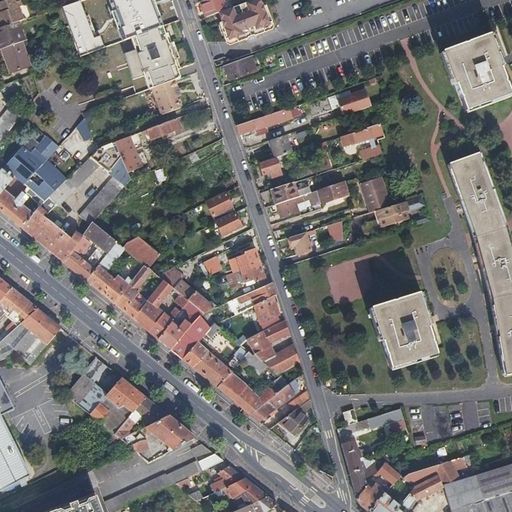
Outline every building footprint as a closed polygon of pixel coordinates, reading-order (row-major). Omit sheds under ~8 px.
[(6,0),(5,1),(0,2),(0,30),(19,23),(25,21),(19,8),(22,7),(19,0),(6,0)] [(125,8),(135,37),(161,28),(156,15),(159,14),(153,0),(141,0),(142,2),(125,8)] [(200,0),(206,16),(219,12),(225,9),(221,0),(200,0)] [(250,0),(225,9),(219,12),(229,39),(236,37),(238,41),(265,31),(263,27),(271,24),(261,0),(250,0)] [(80,57),(105,48),(101,37),(93,40),(79,2),(63,7),(70,26),(80,57)] [(0,30),(0,50),(4,49),(23,43),(26,41),(19,23),(0,30)] [(145,77),(150,90),(151,90),(175,81),(177,80),(181,79),(175,61),(171,49),(166,51),(163,44),(169,42),(164,27),(161,28),(135,37),(131,39),(135,50),(124,55),(133,81),(145,77)] [(499,61),(490,34),(444,50),(455,83),(457,83),(466,109),(511,93),(499,61)] [(171,41),(169,42),(163,44),(166,51),(171,49),(175,61),(178,60),(171,41)] [(23,43),(4,49),(12,73),(31,66),(23,43)] [(256,71),(251,56),(223,66),(228,80),(256,71)] [(175,81),(151,90),(161,115),(181,108),(174,91),(179,89),(175,81)] [(11,82),(0,86),(0,89),(6,106),(19,101),(14,89),(11,82)] [(342,115),(370,105),(365,89),(336,98),(342,115)] [(328,97),(331,109),(338,108),(335,96),(328,97)] [(251,121),(255,133),(256,135),(266,132),(266,130),(264,126),(299,114),(296,105),(251,121)] [(16,106),(10,114),(17,120),(21,116),(24,112),(16,106)] [(0,140),(17,120),(10,114),(7,112),(0,120),(0,140)] [(84,115),(78,122),(84,139),(92,137),(84,115)] [(180,128),(177,119),(141,132),(143,136),(148,134),(151,140),(164,135),(172,131),(180,128)] [(251,121),(236,126),(240,139),(255,133),(251,121)] [(383,134),(380,123),(341,136),(345,146),(359,142),(363,140),(364,144),(370,142),(371,144),(374,143),(372,137),(383,134)] [(269,140),(275,157),(286,154),(289,153),(284,135),(269,140)] [(130,136),(115,141),(122,157),(127,171),(142,165),(130,136)] [(39,146),(13,177),(26,188),(42,200),(45,196),(53,202),(70,182),(47,162),(59,147),(47,137),(39,146)] [(0,193),(13,177),(39,146),(30,139),(0,172),(0,193)] [(53,202),(61,209),(98,165),(109,172),(122,157),(115,141),(97,147),(97,149),(70,182),(53,202)] [(323,142),(315,144),(321,162),(324,168),(331,166),(323,142)] [(380,154),(377,146),(359,152),(362,160),(380,154)] [(286,154),(275,157),(275,159),(258,164),(261,172),(268,169),(269,173),(279,170),(276,161),(288,157),(286,154)] [(481,188),(467,156),(438,166),(447,187),(466,234),(467,240),(481,282),(486,303),(492,322),(503,375),(511,371),(511,281),(499,237),(496,230),(481,188)] [(309,166),(311,172),(324,168),(321,162),(309,166)] [(296,170),(298,177),(311,172),(309,166),(296,170)] [(155,170),(158,182),(165,181),(162,169),(155,170)] [(319,177),(323,188),(331,185),(326,174),(319,177)] [(13,177),(0,193),(0,211),(21,228),(34,213),(21,202),(25,197),(21,194),(26,188),(13,177)] [(375,210),(390,206),(381,177),(360,184),(369,212),(375,210)] [(92,227),(96,222),(125,186),(114,178),(81,218),(92,227)] [(305,178),(291,182),(294,190),(307,186),(305,178)] [(346,194),(342,181),(331,185),(323,188),(314,191),(318,203),(346,194)] [(269,190),(274,204),(275,204),(309,192),(307,186),(294,190),(291,182),(269,190)] [(235,211),(227,190),(206,199),(214,219),(235,211)] [(311,205),(318,203),(314,191),(309,192),(275,204),(277,209),(279,217),(296,212),(293,204),(298,202),(302,200),(308,198),(311,205)] [(421,196),(398,203),(390,206),(375,210),(381,228),(408,220),(406,212),(424,206),(421,196)] [(305,207),(311,205),(308,198),(302,200),(305,207)] [(46,211),(45,212),(53,218),(61,209),(53,202),(49,206),(46,211)] [(34,213),(21,228),(63,262),(83,238),(76,232),(71,239),(67,240),(63,236),(64,234),(47,220),(45,220),(41,218),(42,215),(45,212),(46,211),(39,206),(34,213)] [(241,225),(235,211),(214,219),(220,233),(241,225)] [(415,219),(417,225),(429,221),(427,215),(415,219)] [(330,240),(341,240),(341,239),(341,221),(327,225),(330,240)] [(63,262),(86,281),(103,263),(121,243),(96,222),(92,227),(86,234),(102,248),(87,264),(81,259),(89,251),(87,249),(92,244),(84,237),(83,238),(63,262)] [(303,233),(288,238),(290,247),(293,246),(296,254),(309,250),(303,233)] [(126,248),(144,263),(155,250),(138,234),(131,239),(126,248)] [(243,270),(259,264),(254,251),(244,254),(245,257),(231,262),(235,273),(236,272),(243,270)] [(217,270),(213,257),(200,263),(205,275),(217,270)] [(151,270),(153,271),(159,277),(166,282),(170,286),(176,279),(180,275),(174,260),(151,270)] [(86,281),(113,304),(134,282),(129,278),(126,283),(121,278),(123,276),(120,273),(118,275),(103,263),(86,281)] [(265,279),(259,264),(243,270),(248,282),(254,280),(255,282),(265,279)] [(113,304),(132,319),(143,307),(134,300),(139,294),(136,291),(153,271),(151,270),(148,267),(134,282),(113,304)] [(248,282),(243,270),(236,272),(241,285),(248,282)] [(0,298),(10,287),(4,282),(0,279),(0,298)] [(199,311),(204,315),(210,309),(176,279),(170,286),(178,293),(183,297),(190,304),(199,311)] [(166,282),(158,290),(166,296),(171,292),(176,296),(178,293),(170,286),(166,282)] [(234,312),(235,315),(245,310),(248,308),(251,307),(270,298),(276,295),(272,282),(225,303),(230,313),(234,312)] [(0,316),(4,312),(7,314),(11,309),(18,315),(12,321),(11,322),(13,324),(11,326),(14,329),(36,309),(10,287),(0,298),(0,316)] [(438,355),(421,295),(372,310),(382,343),(383,342),(391,369),(438,355)] [(177,304),(184,311),(186,309),(190,304),(183,297),(177,304)] [(273,306),(270,298),(251,307),(257,322),(277,314),(275,310),(278,309),(275,304),(273,306)] [(132,319),(138,324),(154,307),(147,302),(143,307),(132,319)] [(195,316),(199,311),(190,304),(186,309),(195,316)] [(154,307),(138,324),(142,327),(145,330),(161,313),(154,307)] [(0,341),(0,360),(15,355),(28,366),(61,329),(36,309),(14,329),(3,341),(0,341)] [(6,315),(12,321),(18,315),(11,309),(7,314),(6,315)] [(161,313),(145,330),(157,340),(173,323),(181,314),(176,309),(167,318),(161,313)] [(200,320),(210,329),(215,325),(204,315),(200,320)] [(191,329),(170,350),(181,359),(197,342),(201,339),(210,329),(200,320),(191,329)] [(240,347),(249,356),(256,348),(289,336),(284,320),(245,342),(240,347)] [(173,323),(157,340),(170,350),(191,329),(185,324),(180,329),(173,323)] [(264,371),(267,368),(270,365),(271,364),(277,361),(269,352),(291,343),(289,336),(256,348),(249,356),(254,361),(264,371)] [(181,359),(216,388),(231,373),(232,372),(197,342),(181,359)] [(280,375),(298,364),(295,354),(277,361),(271,364),(280,375)] [(241,363),(239,365),(244,371),(254,361),(249,356),(241,363)] [(216,388),(249,414),(285,388),(276,377),(276,378),(253,396),(231,373),(216,388)] [(145,398),(121,378),(104,396),(114,404),(119,409),(123,408),(131,414),(145,398)] [(249,414),(259,423),(297,393),(290,384),(285,388),(249,414)] [(308,398),(306,391),(292,402),(296,407),(308,398)] [(114,404),(104,396),(97,403),(108,412),(114,404)] [(167,416),(145,398),(131,414),(112,434),(117,439),(128,434),(131,433),(128,430),(134,423),(140,417),(149,424),(167,416)] [(302,412),(310,403),(309,399),(298,408),(302,412)] [(108,412),(97,403),(87,415),(90,418),(98,423),(108,412)] [(345,426),(336,429),(338,437),(389,421),(401,417),(399,409),(356,423),(345,426)] [(341,412),(345,426),(356,423),(352,409),(341,412)] [(295,410),(279,423),(295,436),(307,420),(295,410)] [(194,438),(167,416),(149,424),(140,428),(136,430),(140,440),(153,434),(170,449),(168,450),(169,453),(194,438)] [(401,417),(389,421),(393,432),(405,428),(401,417)] [(0,488),(27,475),(0,421),(0,488)] [(136,430),(140,428),(134,423),(128,430),(131,433),(136,430)] [(128,434),(117,439),(129,449),(139,456),(148,452),(147,446),(148,445),(147,442),(140,444),(128,434)] [(426,435),(413,437),(416,447),(427,444),(426,435)] [(352,440),(340,444),(342,450),(349,473),(355,471),(353,463),(361,461),(360,458),(357,449),(355,449),(352,440)] [(197,462),(214,454),(201,444),(191,449),(197,462)] [(129,449),(92,468),(98,484),(144,461),(139,456),(129,449)] [(148,464),(165,455),(163,451),(144,461),(148,464)] [(471,453),(449,460),(454,470),(467,466),(465,463),(474,460),(471,453)] [(201,472),(223,462),(214,454),(197,462),(201,472)] [(355,471),(349,473),(356,498),(366,487),(366,483),(378,471),(386,463),(388,460),(383,456),(366,472),(361,461),(353,463),(355,471)] [(431,466),(442,489),(453,511),(461,508),(471,504),(458,479),(454,470),(449,460),(431,466)] [(108,511),(116,511),(127,507),(143,500),(156,494),(163,490),(175,485),(188,479),(201,472),(197,462),(164,475),(163,473),(106,505),(108,511)] [(386,463),(378,471),(393,484),(402,477),(386,463)] [(511,490),(511,471),(510,466),(510,464),(472,475),(480,501),(487,499),(511,490)] [(244,479),(228,466),(216,473),(220,477),(212,480),(214,483),(208,486),(210,491),(208,492),(209,495),(222,489),(244,479)] [(400,506),(395,511),(403,511),(402,511),(405,508),(407,510),(415,501),(442,489),(431,466),(410,473),(404,479),(415,488),(400,506)] [(68,481),(5,511),(20,511),(87,479),(84,472),(68,481)] [(472,475),(458,479),(471,504),(480,501),(472,475)] [(191,486),(188,479),(175,485),(182,490),(191,486)] [(252,504),(267,498),(244,479),(222,489),(233,499),(239,493),(248,500),(252,504)] [(366,487),(356,498),(361,506),(368,511),(383,495),(379,491),(380,489),(375,485),(371,490),(366,487)] [(511,493),(511,490),(487,499),(488,502),(511,493)] [(195,501),(202,498),(198,491),(188,495),(195,501)] [(383,495),(368,511),(395,511),(400,506),(384,493),(383,495)] [(476,511),(477,511),(511,511),(511,493),(488,502),(487,499),(480,501),(471,504),(461,508),(452,511),(476,511)] [(100,511),(95,496),(86,500),(85,504),(78,507),(76,500),(69,503),(71,509),(64,511),(61,511),(58,510),(53,511),(100,511)] [(263,511),(277,506),(267,498),(252,504),(232,511),(263,511)] [(232,511),(252,504),(248,500),(222,511),(232,511)]
